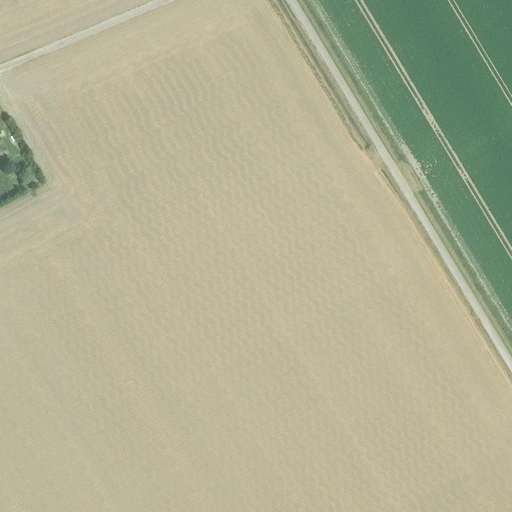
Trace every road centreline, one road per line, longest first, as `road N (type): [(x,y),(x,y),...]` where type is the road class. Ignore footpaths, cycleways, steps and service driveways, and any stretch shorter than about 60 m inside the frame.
road 1 (unclassified): [(511,365),(290,0)]
road 2 (unknown): [(0,71),(163,0)]
